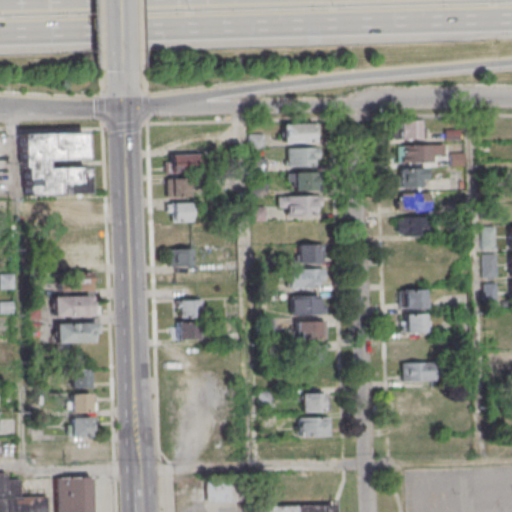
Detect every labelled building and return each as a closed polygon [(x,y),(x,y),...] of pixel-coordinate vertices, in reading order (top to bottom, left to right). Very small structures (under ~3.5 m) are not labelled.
[(418,120),(396,120),(396,139),(418,139),(418,120)] [(281,142),(312,142),(312,123),(281,123),(281,142)] [(83,167),(42,167),(42,159),(83,159),(82,132),(19,133),(20,194),(83,194),(83,167)] [(262,134),(248,134),(248,147),(262,147),(262,134)] [(439,161),(439,145),(398,145),(398,161),(439,161)] [(316,147),(284,147),(284,166),(316,166),(316,147)] [(196,172),(196,154),(166,154),(166,172),(196,172)] [(424,168),(397,168),(397,186),(424,186),(424,168)] [(314,172),(286,172),(286,190),(314,190),(314,172)] [(163,195),(187,195),(187,177),(163,177),(163,195)] [(427,211),(427,192),(393,192),(393,211),(427,211)] [(276,195),(276,217),(318,217),(318,195),(276,195)] [(85,219),(85,200),(53,200),(53,219),(85,219)] [(189,202),(165,202),(165,221),(189,221),(189,202)] [(395,218),(395,235),(426,235),(426,218),(395,218)] [(168,226),(168,245),(190,245),(190,226),(168,226)] [(493,226),(479,226),(479,250),(493,250),(493,226)] [(422,241),(396,241),(396,259),(422,259),(422,241)] [(319,244),(295,244),(295,262),(319,262),(319,244)] [(50,248),(50,268),(87,268),(87,248),(50,248)] [(190,249),(167,249),(167,266),(190,266),(190,249)] [(494,277),(494,254),(481,254),(481,277),(494,277)] [(290,287),(322,287),(322,269),(290,269),(290,287)] [(52,275),(52,290),(89,290),(89,275),(52,275)] [(482,283),(482,301),(495,301),(495,283),(482,283)] [(424,289),(399,289),(399,307),(424,307),(424,289)] [(50,296),(50,315),(93,315),(93,296),(50,296)] [(321,314),(321,296),(289,296),(289,314),(321,314)] [(195,299),(171,299),(171,317),(195,317),(195,299)] [(399,313),(399,332),(424,332),(424,313),(399,313)] [(293,321),(293,337),(319,337),(319,321),(293,321)] [(94,323),(53,323),(53,342),(94,342),(94,323)] [(171,339),(196,339),(196,323),(171,323),(171,339)] [(399,341),(400,381),(436,381),(435,341),(399,341)] [(320,362),(320,346),(297,346),(297,362),(320,362)] [(320,383),(320,367),(299,367),(299,383),(320,383)] [(88,369),(69,369),(69,387),(88,387),(88,369)] [(435,385),(403,385),(403,405),(435,405),(435,385)] [(300,391),(300,411),(322,411),(322,391),(300,391)] [(69,411),(92,411),(92,393),(69,393),(69,411)] [(90,416),(67,416),(67,436),(90,436),(90,416)] [(327,417),(296,417),(296,438),(296,457),(323,457),(323,437),(327,437),(327,417)] [(69,460),(91,460),(91,441),(69,441),(69,460)] [(56,511),(55,478),(92,477),(93,511),(56,511)]
